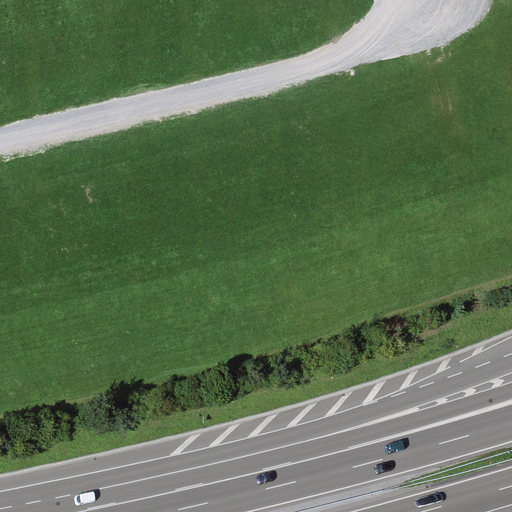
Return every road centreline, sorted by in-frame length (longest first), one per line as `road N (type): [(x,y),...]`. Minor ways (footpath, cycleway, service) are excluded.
road 1 (motorway): [(511,356),(308,432),(0,509)]
road 2 (track): [(424,0),(363,52),(0,143)]
road 3 (motorway): [(511,399),(306,479)]
road 4 (motorway): [(511,422),(306,479)]
road 5 (motorway): [(306,479),(165,511)]
